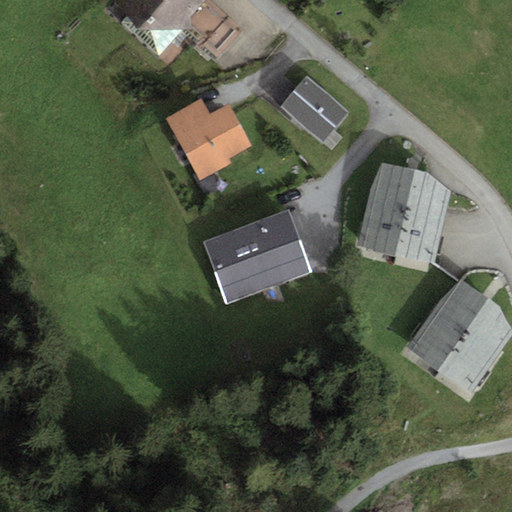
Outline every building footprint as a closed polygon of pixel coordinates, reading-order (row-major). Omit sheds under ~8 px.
[(216,0),(114,0),(130,15),(123,22),(158,56),(186,28),(216,57),(245,27),(216,0)] [(306,76),(280,106),(324,142),(349,112),(306,76)] [(201,98),(165,118),(200,180),(231,162),(229,158),(252,145),(228,103),(210,113),(201,98)] [(428,172),(382,162),(370,192),(358,245),(435,262),(451,191),(428,172)] [(288,210),(204,240),(226,301),(310,271),(288,210)] [(511,328),(500,308),(461,279),(440,299),(406,347),(470,392),(511,333),(511,328)]
